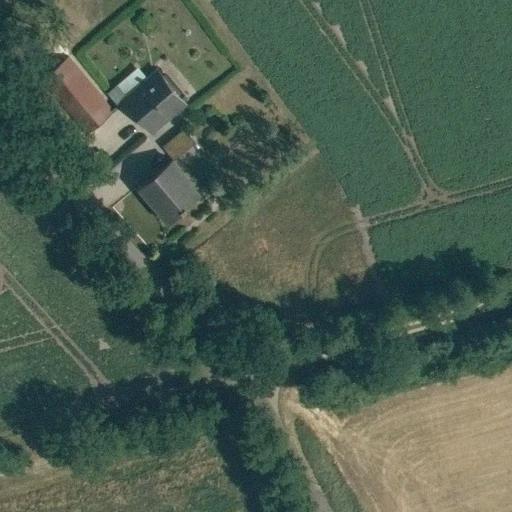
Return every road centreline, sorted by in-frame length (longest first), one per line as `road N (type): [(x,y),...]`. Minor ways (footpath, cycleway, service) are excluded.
road 1 (unclassified): [(0,105),(242,367)]
road 2 (unclassified): [(242,367),(511,289)]
road 3 (unclassified): [(0,432),(242,367)]
road 4 (unclassified): [(242,367),(318,511)]
